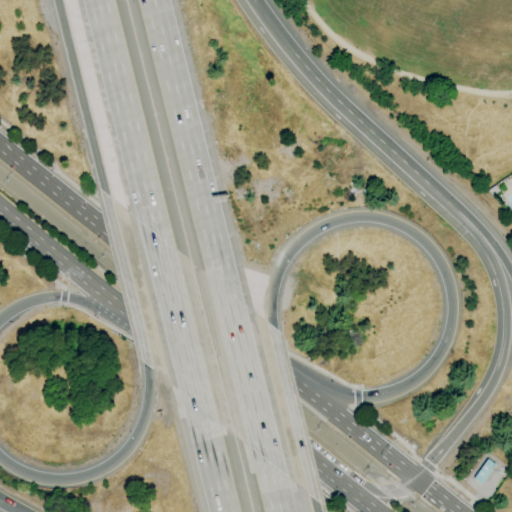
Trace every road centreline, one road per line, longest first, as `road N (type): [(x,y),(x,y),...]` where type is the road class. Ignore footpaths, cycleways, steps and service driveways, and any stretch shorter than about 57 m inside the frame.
road 1 (primary): [(415,479),(0,147)]
road 2 (motorway): [(148,369),(146,416),(120,460),(73,482),(22,475),(0,461),(2,318),(63,297),(149,331)]
road 3 (motorway): [(273,329),(273,294),(285,262),(311,236),(345,220),(398,226),(430,250),(447,279),(445,345),(411,385),(357,399),(300,387)]
road 4 (motorway): [(415,479),(485,387),(502,338),(498,287),(485,254),(432,193)]
road 5 (motorway): [(226,293),(153,0)]
road 6 (primary): [(0,208),(218,386)]
road 7 (motorway): [(100,0),(157,237)]
road 8 (motorway): [(56,0),(105,194)]
road 9 (motorway): [(432,193),(293,62)]
road 10 (motorway): [(105,194),(148,369)]
road 11 (motorway): [(157,237),(200,412)]
road 12 (motorway): [(269,467),(226,293)]
road 13 (motorway): [(316,502),(273,329)]
